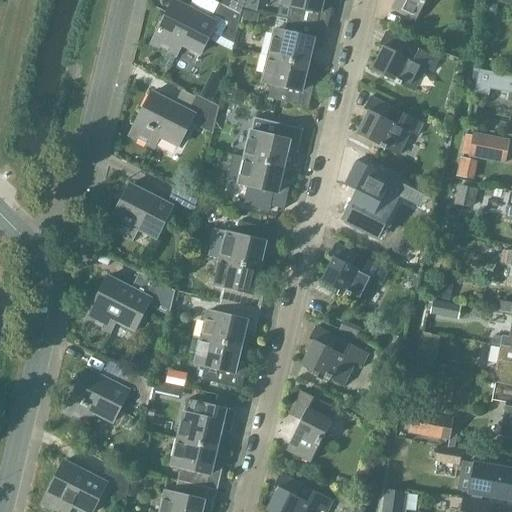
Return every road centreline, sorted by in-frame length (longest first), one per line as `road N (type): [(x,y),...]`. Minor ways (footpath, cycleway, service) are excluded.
road 1 (residential): [(243,511),(364,0)]
road 2 (residential): [(1,511),(52,299),(48,264),(25,236)]
road 3 (residential): [(25,236),(77,188),(122,0)]
